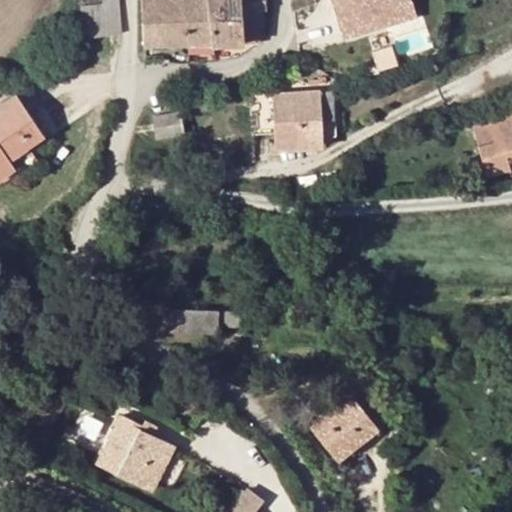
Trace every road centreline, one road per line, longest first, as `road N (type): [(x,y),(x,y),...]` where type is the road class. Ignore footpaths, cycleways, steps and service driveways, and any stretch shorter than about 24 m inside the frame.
road 1 (residential): [(129,74),(119,149),(84,231),(85,302),(103,323),(168,353),(269,427),(306,478),(319,511)]
road 2 (residential): [(129,74),(219,72),(245,63),(281,30),(287,0)]
